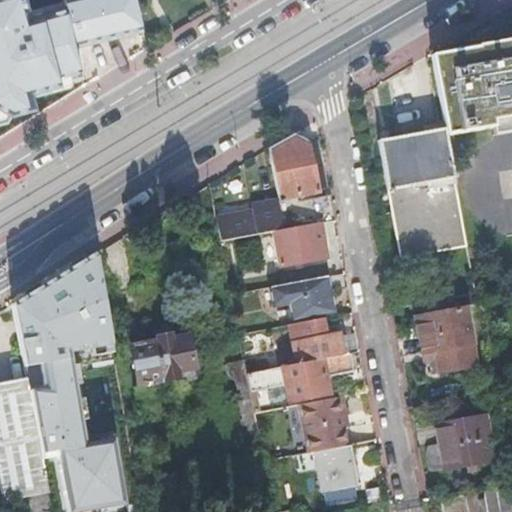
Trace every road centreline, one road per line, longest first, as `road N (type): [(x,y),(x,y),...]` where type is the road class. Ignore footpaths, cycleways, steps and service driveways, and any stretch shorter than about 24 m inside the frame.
road 1 (residential): [(406,500),(329,82),(333,55)]
road 2 (primary): [(333,55),(0,267)]
road 3 (residential): [(284,0),(0,167)]
